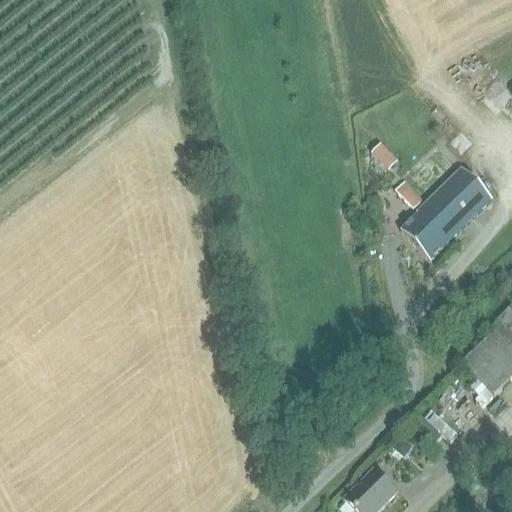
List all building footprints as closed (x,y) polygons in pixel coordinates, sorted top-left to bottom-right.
[(379,136),(366,146),(382,165),(394,155),(379,136)] [(429,265),(492,204),(461,173),(416,217),(418,218),(401,235),(429,265)] [(413,213),(422,204),(404,186),(395,195),(413,213)] [(511,381),(511,310),(492,330),(495,334),(461,368),(494,400),(511,381)] [(428,400),(411,415),(434,439),(450,424),(428,400)] [(502,457),(511,465),(511,446),(502,457)] [(350,511),(381,511),(396,497),(373,474),(343,504),(350,511)]
